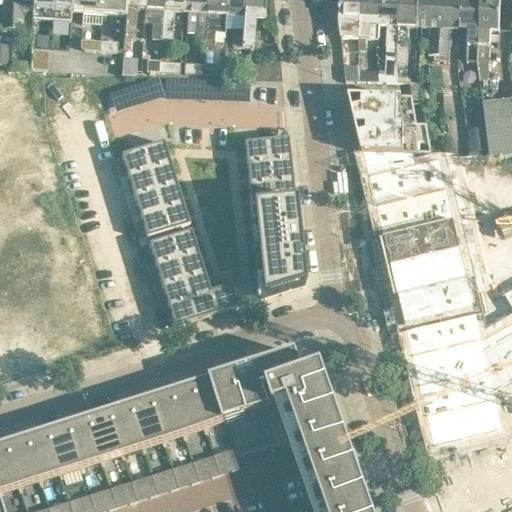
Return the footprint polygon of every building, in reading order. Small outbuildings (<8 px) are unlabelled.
[(3,30),(12,30),(13,0),(0,0),(0,2),(4,3),(3,30)] [(13,0),(12,30),(21,31),(22,18),(32,18),(32,0),(13,0)] [(51,0),(32,0),(32,18),(32,22),(51,23),(51,0)] [(77,0),(51,0),(51,23),(70,25),(71,15),(77,15),(77,0)] [(77,0),(77,15),(83,16),(82,23),(102,24),(102,17),(103,17),(104,0),(77,0)] [(104,0),(103,17),(125,19),(125,0),(104,0)] [(125,0),(125,19),(124,42),(134,42),(136,12),(145,12),(145,0),(125,0)] [(145,0),(145,12),(144,26),(153,26),(152,43),(162,43),(163,0),(145,0)] [(163,0),(162,43),(171,44),(173,14),(182,14),(182,0),(163,0)] [(182,0),(182,14),(186,14),(185,38),(194,38),(194,45),(205,45),(207,0),(182,0)] [(207,0),(205,45),(205,54),(213,54),(214,44),(223,44),(224,31),(225,18),(225,0),(207,0)] [(225,0),(225,18),(224,31),(234,32),(233,50),(242,51),(245,0),(243,0),(225,0)] [(264,21),(264,0),(243,0),(245,0),(242,51),(253,51),(255,20),(264,21)] [(362,0),(340,0),(339,26),(341,41),(358,41),(360,9),(359,9),(360,1),(362,2),(362,0)] [(380,0),(362,0),(362,2),(360,1),(359,9),(360,9),(358,41),(358,51),(364,51),(364,41),(378,41),(379,28),(380,0)] [(380,0),(379,28),(388,28),(385,74),(385,78),(379,78),(380,84),(396,85),(396,80),(399,80),(397,68),(397,61),(400,11),(398,11),(399,4),(400,4),(400,0),(380,0)] [(400,11),(397,61),(397,68),(407,69),(409,29),(418,29),(419,0),(400,0),(400,4),(399,4),(398,11),(400,11)] [(419,0),(418,29),(422,29),(430,30),(428,63),(434,63),(434,65),(439,65),(439,64),(439,63),(442,13),(441,12),(442,5),(444,5),(444,0),(419,0)] [(439,63),(439,64),(439,65),(447,66),(448,50),(450,45),(451,31),(460,31),(461,0),(444,0),(444,5),(442,5),(441,12),(442,13),(439,63)] [(483,0),(474,0),(461,0),(460,31),(467,32),(465,64),(477,65),(481,14),(479,14),(480,7),(482,7),(483,0)] [(499,33),(501,1),(483,0),(482,7),(480,7),(479,14),(481,14),(477,65),(480,82),(488,82),(491,33),(499,33)] [(80,43),(80,48),(80,49),(81,50),(81,51),(82,52),(84,53),(100,54),(101,44),(80,43)] [(101,44),(100,54),(116,55),(117,45),(101,44)] [(40,54),(31,53),(31,63),(31,72),(39,73),(40,54)] [(48,54),(40,54),(39,73),(47,73),(48,54)] [(179,76),(180,65),(160,64),(161,61),(151,60),(151,66),(147,66),(147,75),(179,76)] [(121,78),(125,78),(136,79),(136,74),(137,62),(122,61),(121,77),(121,78)] [(23,63),(23,72),(31,72),(31,63),(23,63)] [(183,76),(203,77),(204,73),(204,67),(184,66),(183,76)] [(247,83),(247,84),(282,86),(280,67),(250,66),(248,66),(247,83)] [(204,73),(203,77),(221,78),(223,78),(223,68),(204,67),(204,73)] [(358,71),(344,71),(346,83),(346,84),(358,85),(358,71)] [(378,73),(359,73),(360,84),(380,84),(379,78),(378,73)] [(440,73),(429,74),(432,93),(443,92),(440,73)] [(349,99),(354,119),(355,124),(356,129),(362,155),(366,155),(432,157),(427,128),(416,128),(416,126),(411,99),(350,99),(349,99)] [(511,101),(483,105),(490,158),(498,158),(502,159),(511,157),(511,101)] [(484,129),(467,131),(470,155),(486,153),(484,129)] [(287,141),(265,144),(268,166),(290,163),(288,141),(287,141)] [(265,144),(243,146),(245,159),(245,164),(246,168),(268,166),(265,144)] [(163,145),(142,152),(148,173),(169,166),(168,162),(167,157),(163,146),(163,145)] [(122,158),(121,158),(127,180),(148,173),(142,152),(122,158)] [(367,157),(364,157),(367,170),(370,169),(372,179),(370,180),(400,304),(403,304),(405,313),(406,312),(409,324),(408,324),(409,329),(406,330),(414,364),(417,364),(430,419),(428,419),(436,454),(507,437),(497,398),(511,389),(511,167),(441,165),(440,163),(417,168),(414,159),(367,157)] [(290,163),(268,166),(270,187),(292,184),(290,163)] [(169,166),(148,173),(155,193),(176,187),(175,183),(173,178),(169,166)] [(268,166),(246,168),(247,180),(248,185),(248,189),(270,187),(268,166)] [(148,173),(127,180),(133,200),(155,193),(148,173)] [(292,184),(270,187),(272,208),(294,206),(292,184)] [(176,187),(155,193),(161,214),(182,207),(181,203),(179,198),(176,187)] [(270,187),(248,189),(249,201),(250,206),(250,210),(272,208),(270,187)] [(155,193),(133,200),(140,220),(154,216),(161,214),(155,193)] [(272,208),(250,210),(252,229),(253,234),(258,279),(258,280),(258,282),(260,299),(260,303),(262,303),(281,297),(283,296),(302,290),(303,290),(303,286),(301,268),(294,206),(272,208)] [(182,207),(161,214),(167,235),(189,228),(187,223),(186,218),(182,207)] [(154,216),(140,220),(146,241),(167,235),(161,214),(154,216)] [(190,234),(169,240),(176,262),(197,255),(193,244),(192,239),(190,234)] [(169,240),(148,247),(155,268),(176,262),(169,240)] [(197,255),(176,262),(182,282),(203,275),(200,264),(198,259),(197,255)] [(176,262),(155,268),(161,288),(182,282),(176,262)] [(203,275),(182,282),(188,302),(209,296),(208,295),(209,295),(206,284),(205,279),(203,275)] [(258,280),(230,288),(231,292),(258,285),(258,282),(258,280)] [(182,282),(161,288),(167,309),(188,302),(182,282)] [(209,295),(208,295),(209,296),(215,317),(236,310),(230,288),(229,289),(209,295)] [(209,296),(188,302),(195,323),(215,317),(209,296)] [(188,302),(167,309),(174,330),(195,323),(188,302)] [(0,363),(5,381),(77,360),(68,329),(30,339),(28,333),(0,340),(0,363)] [(274,410),(277,409),(290,405),(327,511),(373,511),(323,370),(305,376),(300,363),(297,355),(295,355),(263,365),(260,366),(249,370),(246,371),(234,374),(231,375),(214,381),(226,418),(243,413),(245,419),(248,418),(260,414),(262,413),(274,410)] [(226,418),(214,381),(192,388),(205,431),(228,424),(226,418)] [(171,395),(185,438),(205,431),(192,388),(171,395)] [(164,444),(185,438),(171,395),(150,401),(164,444)] [(144,451),(164,444),(150,401),(130,408),(144,451)] [(123,457),(144,451),(130,408),(109,414),(123,457)] [(102,464),(123,457),(109,414),(89,421),(102,464)] [(68,427),(82,471),(102,464),(89,421),(70,427),(68,427)] [(61,477),(82,471),(68,427),(48,434),(61,477)] [(41,484),(61,477),(48,434),(27,440),(41,484)] [(6,447),(20,490),(41,484),(27,440),(6,447)] [(0,496),(1,496),(20,490),(6,447),(0,449),(0,496)] [(235,455),(227,458),(232,473),(240,471),(235,455)] [(486,461),(475,466),(488,496),(500,491),(486,461)] [(212,480),(220,477),(215,462),(207,464),(212,480)] [(192,486),(200,484),(195,468),(187,471),(192,486)] [(171,493),(179,490),(174,475),(166,477),(171,493)] [(150,499),(158,497),(154,481),(146,484),(150,499)] [(130,506),(138,503),(133,488),(125,490),(130,506)] [(109,511),(110,511),(117,510),(112,494),(104,497),(109,511)] [(84,503),(86,511),(95,511),(92,501),(84,503)]
